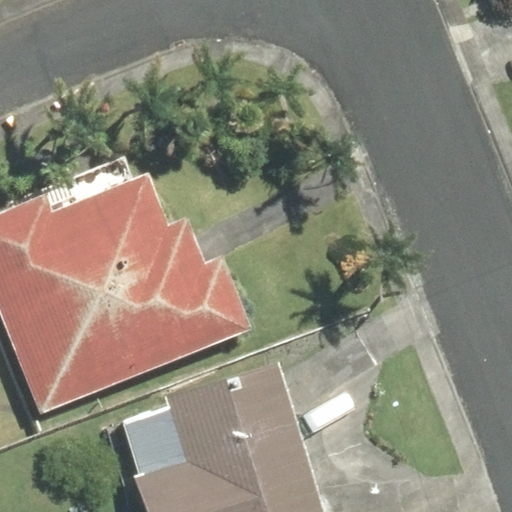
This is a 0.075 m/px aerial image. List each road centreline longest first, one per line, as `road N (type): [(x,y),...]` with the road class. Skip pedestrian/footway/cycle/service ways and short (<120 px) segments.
road 1 (residential): [(361,0),(511,355)]
road 2 (residential): [(0,74),(191,0)]
